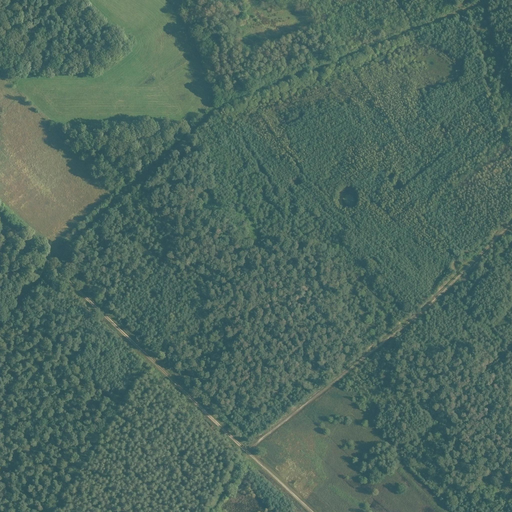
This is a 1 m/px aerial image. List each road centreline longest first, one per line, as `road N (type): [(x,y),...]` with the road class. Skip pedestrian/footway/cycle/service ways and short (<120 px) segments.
road 1 (track): [(246,451),(416,317),(511,222)]
road 2 (track): [(246,451),(0,213)]
